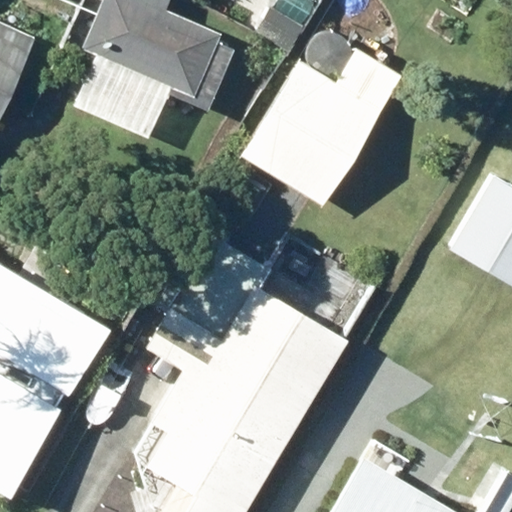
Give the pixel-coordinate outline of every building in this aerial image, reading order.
[(80,0),(64,41),(154,79),(151,86),(193,104),(219,42),(200,34),(204,24),(149,1),(149,0),(80,0)] [(0,65),(17,32),(0,22),(0,65)] [(326,202),(404,68),(360,42),(340,75),(299,51),(241,152),(326,202)] [(511,192),(471,170),(431,244),(510,286),(511,282),(511,192)] [(159,361),(128,413),(144,423),(119,465),(133,499),(153,511),(152,511),(222,511),(327,334),(235,280),(247,259),(186,224),(143,297),(149,301),(126,341),(159,361)] [(78,443),(71,439),(106,376),(81,362),(46,425),(52,429),(44,445),(70,459),(78,443)] [(0,418),(0,492),(32,437),(0,418)] [(303,511),(493,511),(511,481),(511,476),(494,466),(466,511),(442,511),(340,451),(303,511)]
